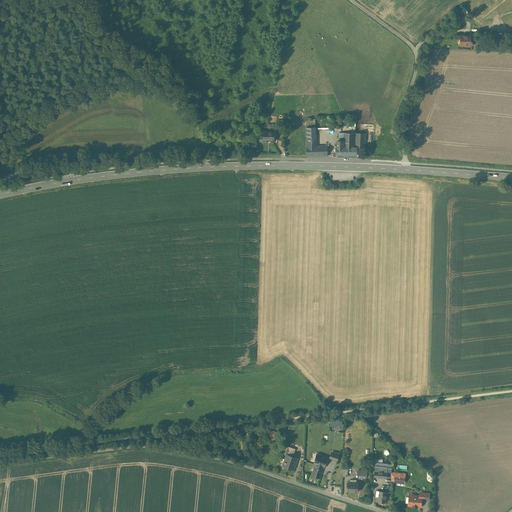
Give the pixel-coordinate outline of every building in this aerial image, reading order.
[(470,35),(460,36),(461,41),(462,41),(462,45),(463,45),(464,46),(467,46),(468,45),(472,45),(472,40),(470,40),(470,35)] [(274,132),(263,132),(263,136),(260,136),(260,140),(274,140),(274,132)] [(316,142),(315,132),(306,132),(306,142),(315,142),(316,142)] [(365,133),(339,133),(339,143),(343,143),(343,147),(357,147),(358,148),(365,148),(365,133)] [(307,146),(306,146),(306,156),(327,156),(327,146),(315,146),(307,146)] [(343,147),(336,147),(336,155),(357,155),(357,147),(343,147)] [(293,448),(287,446),(284,454),(286,455),(287,455),(291,456),(293,448)] [(340,453),(332,450),(330,458),(337,460),(340,453)] [(291,456),(287,455),(286,455),(285,459),(286,460),(285,462),(284,461),(284,462),(285,463),(284,466),(293,469),(297,458),(291,456)] [(316,457),(314,464),(315,464),(312,475),(319,478),(323,466),(321,466),(322,465),(324,465),(327,457),(321,455),(320,458),(316,457)] [(358,483),(348,482),(347,491),(358,492),(358,483)] [(386,492),(379,491),(378,497),(375,497),(375,502),(385,503),(386,492)] [(419,496),(412,496),(412,497),(409,497),(408,505),(413,505),(412,506),(417,507),(417,506),(420,506),(421,499),(421,497),(419,496)]
